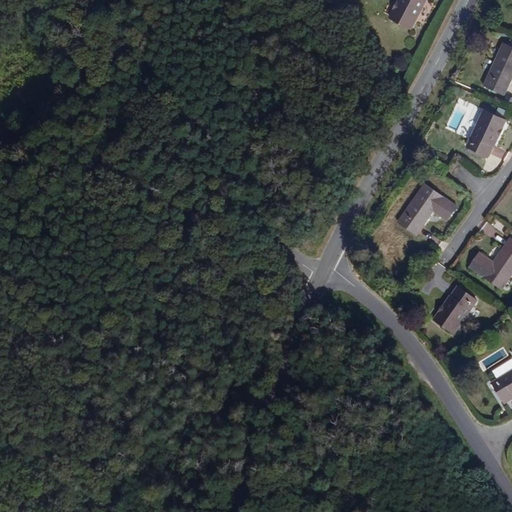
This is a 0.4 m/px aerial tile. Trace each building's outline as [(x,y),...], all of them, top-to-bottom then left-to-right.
[(404,0),(392,25),(412,36),(431,0),(430,0),(404,0)] [(511,57),(505,55),(486,97),(506,105),(511,93),(511,57)] [(487,117),(469,153),(489,163),(507,126),(487,117)] [(430,192),(402,230),(421,243),(438,219),(451,228),(461,214),(430,192)] [(483,262),(472,277),(504,299),(511,287),(511,249),(497,271),(483,262)] [(460,297),(437,330),(456,343),(479,310),(460,297)] [(511,383),(495,395),(507,414),(511,410),(511,383)]
